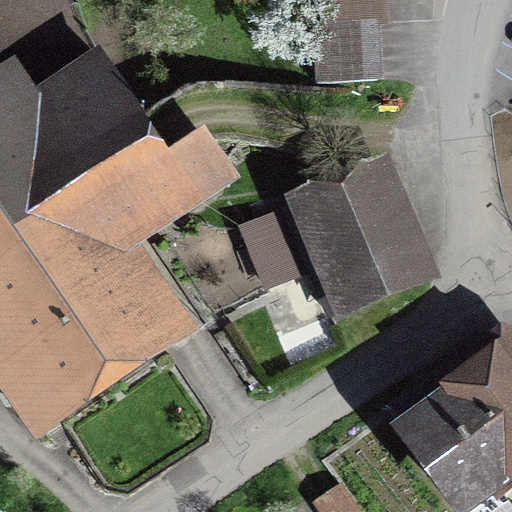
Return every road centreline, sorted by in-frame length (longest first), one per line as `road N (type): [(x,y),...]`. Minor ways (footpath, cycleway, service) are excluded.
road 1 (unclassified): [(170,511),(475,303)]
road 2 (unclassified): [(475,303),(464,98),(474,0)]
